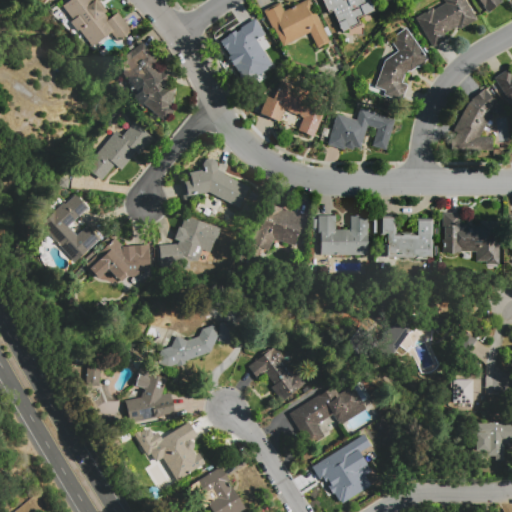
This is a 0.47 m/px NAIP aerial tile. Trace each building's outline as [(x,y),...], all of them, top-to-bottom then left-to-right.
[(77,31),(69,22),(72,20),(61,7),(69,0),(92,0),(93,1),(94,0),(98,0),(107,11),(104,13),(108,19),(116,12),(132,32),(118,43),(111,33),(91,48),(78,30),(77,31)] [(307,0),(329,41),(317,47),(309,32),(283,46),(273,28),(272,28),(263,11),(279,2),(284,11),(305,0),(307,0)] [(321,0),(367,0),(373,11),(356,18),(359,23),(341,31),(332,11),(328,13),(321,0)] [(465,0),(477,20),(460,29),(458,25),(444,33),(447,38),(433,47),(415,18),(427,11),(428,13),(445,3),(443,0),(465,0)] [(488,13),(476,0),(501,0),(502,1),(488,13)] [(256,21),(265,36),(256,42),(272,67),(268,70),(269,71),(258,78),(259,80),(246,89),(239,79),(241,78),(233,65),(234,64),(221,43),(256,21)] [(405,72),(401,82),(407,84),(401,101),(373,91),(385,60),(398,51),(389,39),(406,28),(427,59),(410,72),(409,70),(405,73),(405,72)] [(174,87),(171,106),(175,109),(164,122),(142,104),(148,97),(135,84),(141,78),(134,71),(133,73),(121,60),(141,41),(160,62),(155,66),(161,73),(162,72),(168,79),(167,80),(174,87)] [(493,78),(509,67),(511,71),(511,70),(511,99),(509,102),(493,78)] [(280,80),(326,101),(316,124),(284,110),(279,121),(259,113),(267,96),(272,99),(280,80)] [(482,135),(494,136),(493,151),(474,151),(451,150),(451,135),(468,103),(471,100),(471,99),(484,87),(504,110),(487,125),(482,135)] [(336,114),(356,120),(359,109),(394,120),(385,149),(372,145),(377,129),(367,126),(360,149),(353,146),(352,150),(344,147),(343,150),(327,146),(336,114)] [(102,180),(86,167),(116,131),(122,136),(133,123),(152,139),(139,155),(136,153),(121,170),(115,164),(102,180)] [(183,201),(180,183),(190,181),(188,173),(203,170),(202,164),(205,160),(211,159),(215,162),(217,171),(225,174),(224,175),(249,188),(239,208),(208,192),(190,196),(191,199),(183,201)] [(69,227),(77,235),(87,226),(100,240),(78,260),(75,263),(64,251),(59,245),(61,242),(60,241),(57,243),(53,238),(52,238),(40,225),(41,224),(63,203),(64,204),(77,193),(89,206),(68,226),(69,227)] [(258,261),(247,257),(256,230),(257,230),(266,203),(307,217),(301,234),(298,233),(294,246),(273,238),(268,251),(262,249),(258,261)] [(498,261),(476,261),(476,251),(461,251),(461,254),(443,254),(443,239),(444,239),(444,232),(442,232),(442,213),(461,213),(461,224),(479,224),(479,221),(499,221),(498,261)] [(415,218),(432,218),(432,258),(427,258),(427,260),(414,260),(414,258),(385,258),(385,235),(379,235),(379,215),(396,215),(396,233),(401,233),(401,232),(411,232),(411,233),(415,233),(415,218)] [(218,228),(210,252),(202,250),(197,264),(160,267),(159,246),(177,244),(179,239),(177,238),(185,216),(218,228)] [(367,217),(368,254),(320,254),(320,233),(318,233),(317,216),(335,216),(335,230),(350,230),(349,216),(367,216),(367,217)] [(130,246),(148,245),(149,268),(139,269),(140,277),(122,281),(117,278),(116,280),(107,270),(97,280),(85,265),(115,238),(125,248),(124,249),(125,251),(130,250),(130,246)] [(379,345),(395,321),(398,317),(403,321),(406,323),(422,322),(454,327),(452,336),(434,333),(418,332),(408,336),(394,356),(379,345)] [(218,335),(220,323),(238,324),(236,345),(217,341),(210,353),(185,361),(186,363),(178,366),(177,364),(166,368),(155,362),(161,349),(171,347),(176,336),(187,341),(198,337),(202,330),(214,327),(218,335)] [(476,339),(462,328),(454,338),(468,349),(476,339)] [(375,347),(365,361),(347,347),(357,334),(375,347)] [(258,381),(247,367),(275,346),(284,358),(282,360),(296,377),(298,376),(304,383),(280,401),(272,390),(275,387),(265,375),(258,381)] [(99,365),(86,364),(85,384),(98,385),(99,365)] [(166,379),(161,394),(170,393),(173,413),(161,415),(161,417),(142,420),(141,418),(127,421),(124,401),(140,398),(143,388),(133,385),(139,364),(154,369),(152,375),(166,379)] [(472,404),(467,404),(467,403),(450,403),(450,380),(472,380),(472,404)] [(324,437),(309,446),(289,413),(333,386),(338,394),(353,385),(353,386),(360,382),(373,402),(387,393),(396,408),(381,418),(372,404),(366,408),(366,409),(340,426),(339,426),(332,414),(316,424),(324,437)] [(188,422),(198,439),(192,442),(193,443),(193,446),(193,448),(192,450),(195,455),(198,453),(199,452),(205,462),(176,481),(166,464),(162,458),(155,462),(150,454),(146,456),(134,436),(146,429),(147,430),(149,428),(153,435),(157,432),(160,437),(165,434),(172,430),(173,431),(188,422)] [(511,439),(508,439),(510,440),(504,445),(503,443),(503,461),(494,460),(494,456),(485,456),(485,451),(474,451),(474,433),(477,433),(478,423),(493,423),(493,422),(511,422),(511,439)] [(370,486),(364,474),(369,471),(358,451),(369,445),(363,435),(313,463),(336,504),(370,486)] [(231,486),(246,509),(241,511),(202,511),(200,508),(202,507),(197,499),(194,500),(186,488),(220,466),(229,481),(227,482),(230,487),(231,486)]
